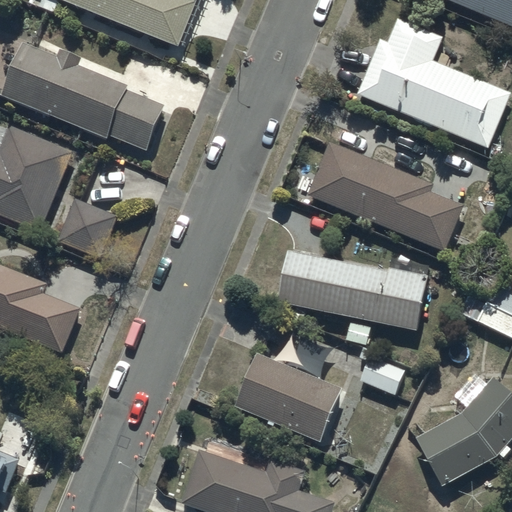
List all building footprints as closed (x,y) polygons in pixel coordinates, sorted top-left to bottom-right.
[(64,0),(178,46),(179,44),(183,45),(201,0),(64,0)] [(511,0),(451,0),(511,25),(511,0)] [(381,38),(357,94),(489,148),(511,94),(433,59),(443,37),(398,17),(388,41),(381,38)] [(23,41),(1,93),(107,140),(109,135),(146,150),(165,104),(126,88),(128,85),(78,64),(81,57),(60,48),(57,56),(23,41)] [(0,214),(39,232),(73,151),(10,124),(0,146),(0,214)] [(330,141),(308,194),(443,251),(463,204),(429,190),(432,184),(330,141)] [(75,197),(57,240),(100,258),(118,215),(75,197)] [(388,269),(288,249),(277,302),(351,316),(346,341),(366,345),(371,321),(417,330),(430,265),(390,257),(388,269)] [(0,326),(62,353),(80,307),(43,293),(47,282),(0,263),(0,326)] [(469,292),(460,311),(511,337),(511,289),(494,282),(486,300),(469,292)] [(369,360),(361,379),(394,393),(404,370),(371,356),(373,350),(364,346),(360,357),(369,360)] [(257,352),(236,404),(320,441),(342,386),(257,352)] [(462,414),(418,437),(442,484),(500,454),(503,457),(510,448),(506,445),(511,437),(511,393),(493,377),(462,414)] [(0,493),(4,485),(1,484),(10,460),(19,464),(27,444),(0,432),(0,493)] [(198,450),(182,502),(211,511),(331,511),(335,500),(298,489),(304,469),(269,459),(268,463),(207,445),(205,452),(198,450)]
